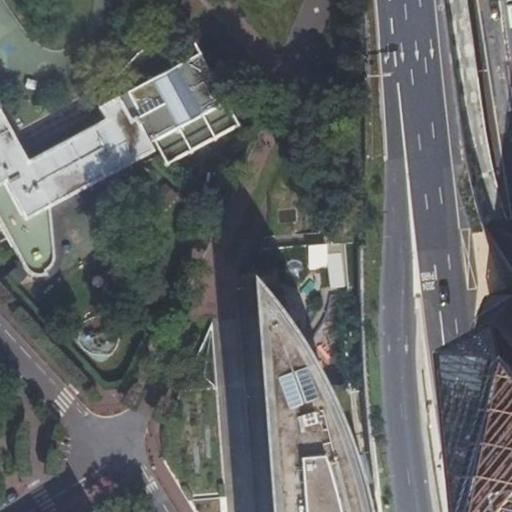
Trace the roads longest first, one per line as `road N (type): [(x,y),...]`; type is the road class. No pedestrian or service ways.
road 1 (primary): [(403,8),(435,140),(483,511)]
road 2 (primary): [(403,8),(395,104),(404,335),(425,511)]
road 3 (residential): [(0,337),(55,400),(115,447)]
